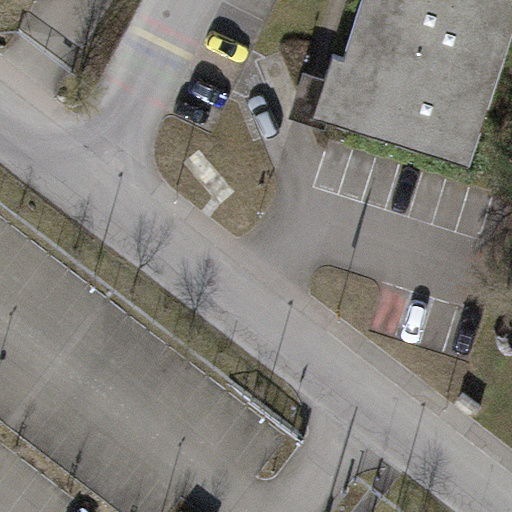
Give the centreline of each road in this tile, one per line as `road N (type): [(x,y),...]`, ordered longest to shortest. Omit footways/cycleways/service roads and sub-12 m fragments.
road 1 (unclassified): [(498,511),(0,122)]
road 2 (unknown): [(290,511),(0,299)]
road 3 (unknown): [(74,180),(170,0)]
road 4 (unknown): [(364,406),(295,511)]
